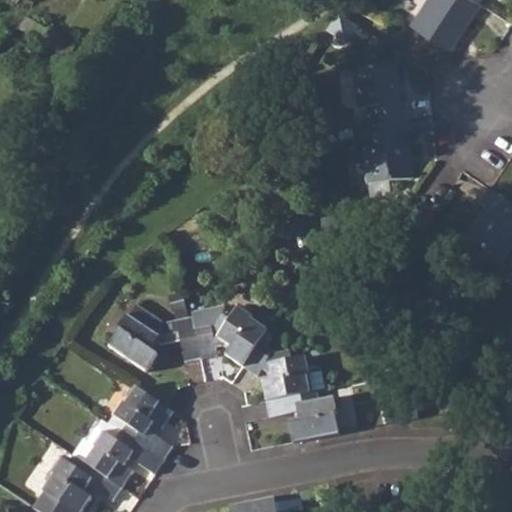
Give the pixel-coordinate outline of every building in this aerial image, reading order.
[(423,0),(408,24),(446,50),(478,3),(472,0),(423,0)] [(18,27),(43,43),(49,32),(25,16),(18,27)] [(364,107),(366,122),(404,118),(402,102),(398,102),(393,65),(351,69),(356,108),(364,107)] [(360,123),(367,181),(412,176),(404,118),(366,122),(360,123)] [(461,236),(497,260),(511,236),(511,224),(509,223),(511,219),(511,204),(484,187),(474,202),(482,207),(461,236)] [(322,216),(325,233),(339,232),(337,219),(330,214),(322,216)] [(193,311),(176,314),(179,330),(159,334),(151,328),(159,317),(158,316),(141,304),(120,328),(122,331),(111,345),(148,370),(164,344),(180,342),(184,361),(202,358),(196,327),(193,311)] [(193,311),(196,327),(202,358),(220,355),(218,346),(222,346),(227,340),(233,344),(227,353),(246,366),(264,341),(271,330),(242,307),(232,320),(225,315),(223,305),(193,311)] [(176,314),(159,317),(151,328),(159,334),(179,330),(176,314)] [(268,402),(311,393),(307,373),(310,373),(309,367),(307,356),(293,359),(291,350),(280,352),(264,341),(246,366),(259,376),(264,368),(272,370),(273,378),(264,380),(268,402)] [(307,373),(311,393),(319,391),(326,390),(321,367),(318,365),(309,367),(310,373),(307,373)] [(120,429),(166,460),(173,449),(175,447),(149,429),(153,423),(160,429),(173,411),(137,385),(113,414),(125,422),(120,429)] [(290,422),(292,443),(338,434),(334,399),(320,400),(319,391),(311,393),(268,402),(271,417),(298,414),(300,420),(290,422)] [(382,405),(386,425),(417,419),(413,399),(382,405)] [(104,428),(93,443),(95,444),(84,459),(121,486),(133,469),(124,463),(128,456),(156,474),(166,460),(120,429),(115,437),(104,428)] [(78,455),(84,459),(95,444),(93,443),(83,437),(72,451),(78,455)] [(84,459),(78,455),(71,464),(59,455),(49,470),(51,473),(41,488),(74,511),(80,511),(91,497),(83,492),(87,484),(111,501),(121,486),(84,459)] [(289,495),(230,506),(230,511),(293,511),(293,510),(300,509),(299,498),(290,498),(289,495)]
